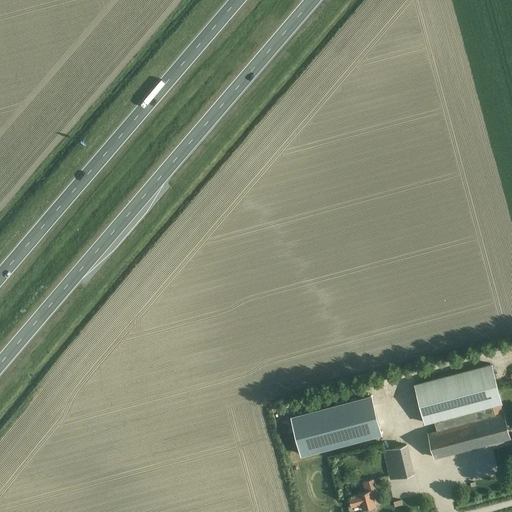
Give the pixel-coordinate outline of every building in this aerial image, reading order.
[(437,430),(429,432),(435,457),(510,438),(503,412),(495,415),(493,405),(501,403),(491,364),(416,384),(426,422),(434,420),(437,430)] [(303,454),(323,449),(380,434),(370,395),(314,410),(293,415),(303,454)] [(390,478),(402,475),(402,476),(413,473),(406,444),(395,447),(383,450),(390,478)] [(490,461),(465,464),(467,477),(492,474),(490,461)] [(366,490),(358,492),(359,493),(349,496),(349,498),(348,498),(349,502),(350,501),(352,507),(362,504),(363,508),(365,508),(365,509),(370,508),(370,506),(376,505),(374,496),(377,495),(373,478),(363,481),(366,490)]
